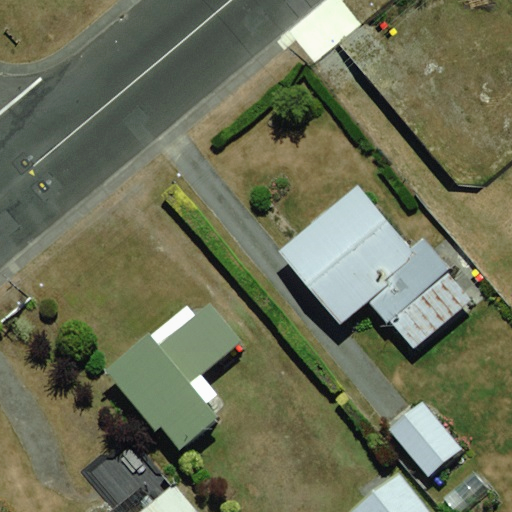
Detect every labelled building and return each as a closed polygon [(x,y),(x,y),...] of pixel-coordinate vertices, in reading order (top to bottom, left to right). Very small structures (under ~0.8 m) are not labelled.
[(511,39),(454,80),(511,162),(511,39)] [(371,183),(282,252),(340,327),(429,258),(371,183)] [(437,267),(379,312),(409,351),(468,306),(437,267)] [(200,298),(113,367),(174,444),(262,376),(200,298)] [(431,398),(389,426),(428,482),(469,453),(431,398)] [(432,511),(396,467),(348,506),(352,511),(432,511)] [(209,511),(178,469),(119,511),(209,511)]
